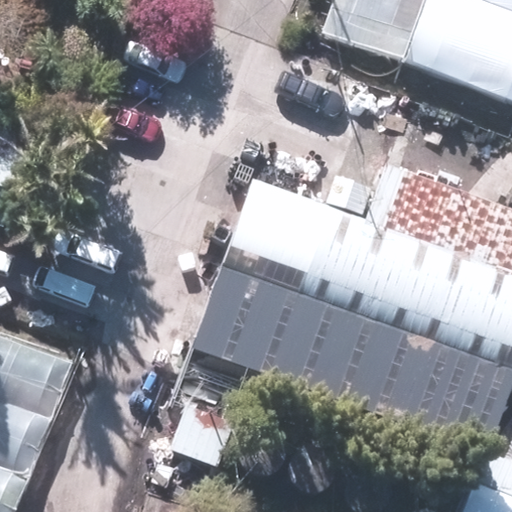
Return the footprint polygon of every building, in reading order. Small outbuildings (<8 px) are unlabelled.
[(344,0),(330,41),(415,72),(441,0),(344,0)] [(511,0),(453,0),(431,66),(505,91),(511,71),(511,0)] [(0,228),(15,234),(45,147),(0,130),(0,228)] [(426,402),(490,425),(501,391),(511,394),(511,213),(397,173),(377,229),(352,220),(316,325),(438,368),(426,402)] [(0,511),(23,511),(75,363),(0,337),(0,511)] [(511,407),(504,404),(481,459),(511,472),(511,407)] [(183,457),(231,474),(246,430),(198,414),(183,457)] [(202,511),(208,511),(223,511),(226,501),(205,496),(202,511)] [(494,511),(511,511),(511,504),(501,499),(494,511)]
